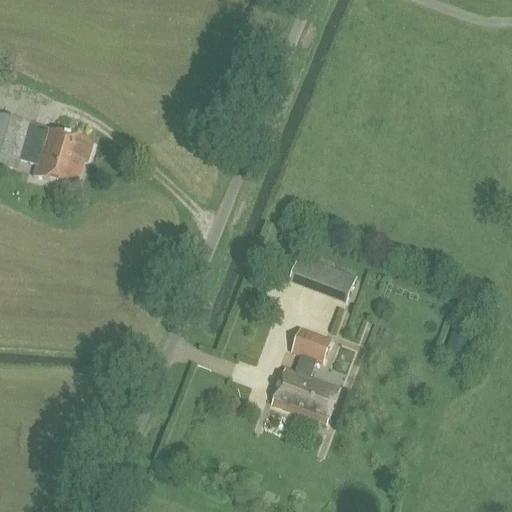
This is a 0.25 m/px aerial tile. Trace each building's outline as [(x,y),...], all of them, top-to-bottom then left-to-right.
[(21,162),(34,166),(44,130),(0,117),(0,167),(18,173),(21,162)] [(35,179),(77,191),(85,163),(88,164),(94,145),(44,130),(34,166),(38,167),(35,179)] [(292,282),(348,303),(356,281),(300,259),(292,282)] [(456,330),(450,347),(465,352),(471,335),(456,330)] [(273,408),(327,428),(340,393),(311,382),(317,365),(324,367),(332,344),(301,333),(293,355),(302,359),(296,376),(286,372),(273,408)] [(436,365),(451,369),(456,353),(440,349),(436,365)]
